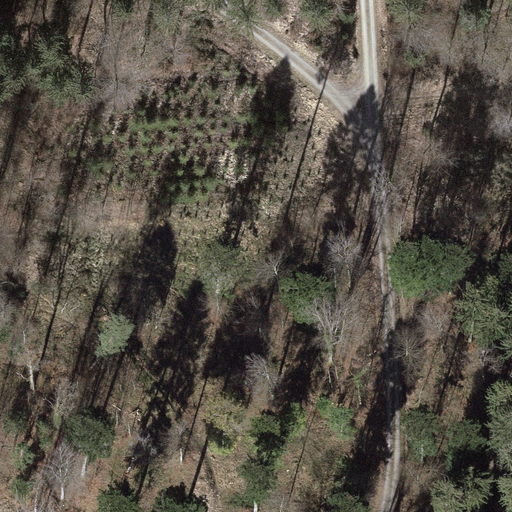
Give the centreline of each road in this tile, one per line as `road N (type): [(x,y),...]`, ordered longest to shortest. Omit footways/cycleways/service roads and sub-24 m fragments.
road 1 (track): [(386,511),(390,358),(366,0)]
road 2 (track): [(216,0),(335,89),(375,136),(511,119)]
